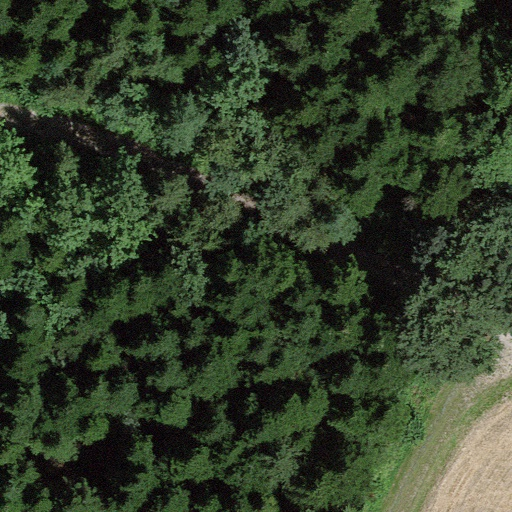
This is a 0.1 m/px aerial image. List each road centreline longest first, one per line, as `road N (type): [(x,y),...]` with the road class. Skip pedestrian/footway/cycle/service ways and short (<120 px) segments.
road 1 (track): [(0,120),(98,141),(344,249),(511,344)]
road 2 (track): [(511,352),(461,398),(401,511)]
